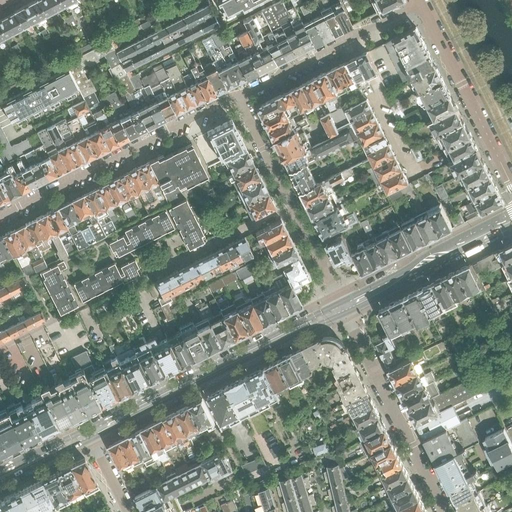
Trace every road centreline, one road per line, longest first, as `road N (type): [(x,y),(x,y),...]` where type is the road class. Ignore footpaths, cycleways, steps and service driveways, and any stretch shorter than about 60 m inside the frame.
road 1 (residential): [(236,95),(0,216)]
road 2 (residential): [(341,305),(444,511)]
road 3 (residential): [(420,3),(236,95)]
road 4 (residential): [(511,185),(420,3)]
road 5 (secondary): [(341,305),(511,221)]
road 6 (residential): [(143,280),(291,204)]
road 7 (secondary): [(196,377),(341,305)]
road 8 (secondary): [(196,377),(85,433)]
road 9 (residential): [(291,204),(236,95)]
